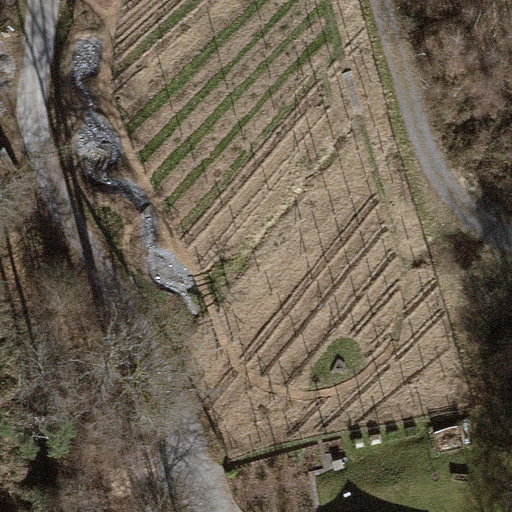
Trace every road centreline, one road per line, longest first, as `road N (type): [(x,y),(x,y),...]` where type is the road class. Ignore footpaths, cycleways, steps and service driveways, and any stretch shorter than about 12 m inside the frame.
road 1 (track): [(45,0),(35,107),(49,175),(228,511)]
road 2 (track): [(385,0),(441,181),(463,213),(511,244)]
